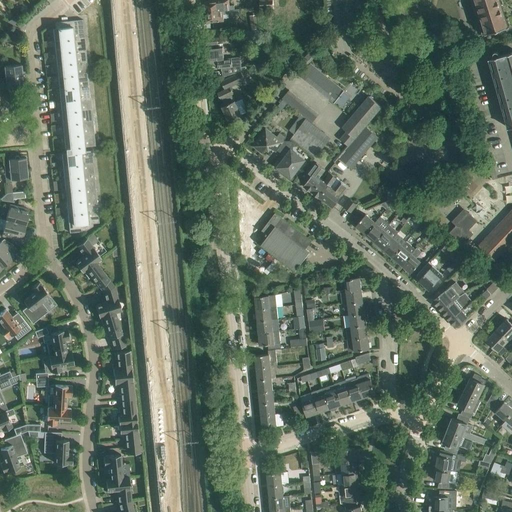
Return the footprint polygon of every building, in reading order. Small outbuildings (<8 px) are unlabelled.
[(230,6),(229,0),(214,0),(205,1),(206,12),(233,9),(233,6),(230,6)] [(475,0),(483,25),(479,26),(482,35),(499,30),(508,27),(508,26),(510,25),(508,18),(505,18),(502,6),(504,6),(502,0),(475,0)] [(233,9),(206,12),(207,22),(217,21),(224,20),(223,14),(229,14),(229,17),(238,16),(238,13),(237,9),(233,9)] [(249,25),(250,30),(258,29),(257,16),(253,16),(253,25),(249,25)] [(83,20),(55,22),(55,28),(53,28),(54,35),(84,32),(83,20)] [(18,38),(10,29),(5,33),(13,42),(18,38)] [(85,45),(84,32),(54,35),(55,48),(85,45)] [(207,49),(206,49),(207,59),(208,59),(208,60),(207,62),(207,63),(208,65),(208,66),(218,65),(218,68),(222,68),(222,71),(224,71),(224,77),(234,74),(242,72),(242,70),(246,68),(245,66),(241,67),(241,57),(224,58),(223,47),(218,48),(217,42),(207,43),(207,49)] [(86,57),(85,45),(55,48),(57,60),(86,57)] [(511,52),(499,56),(499,53),(498,53),(498,52),(497,52),(497,51),(496,51),(495,51),(494,52),(493,52),(493,53),(493,54),(493,55),(494,57),(492,58),(509,118),(506,119),(508,128),(511,127),(511,52)] [(88,70),(86,57),(57,60),(58,73),(88,70)] [(299,76),(333,103),(334,103),(336,101),(342,107),(350,97),(343,92),(344,91),(344,90),(310,62),(299,76)] [(12,65),(4,66),(5,77),(6,87),(12,86),(13,87),(14,88),(15,88),(17,87),(17,86),(24,85),(22,64),(12,65)] [(88,70),(58,73),(59,86),(89,83),(88,70)] [(241,72),(221,82),(225,90),(226,89),(230,87),(244,80),(241,72)] [(90,95),(89,83),(59,86),(60,98),(90,95)] [(225,90),(217,93),(220,100),(222,99),(225,106),(222,107),(229,121),(238,117),(241,115),(234,101),(235,101),(232,94),(233,94),(230,87),(226,89),(225,90)] [(289,90),(282,99),(283,100),(288,104),(306,117),(306,118),(312,123),(313,122),(319,114),(289,90)] [(91,108),(90,95),(60,98),(62,111),(91,108)] [(346,131),(340,139),(349,147),(366,126),(382,107),(369,96),(342,127),(346,131)] [(283,100),(277,108),(282,112),(288,104),(283,100)] [(93,120),(91,108),(62,111),(63,123),(93,120)] [(301,115),(290,130),(293,133),(306,118),(305,118),(301,115)] [(94,133),(93,120),(63,123),(64,136),(94,133)] [(367,127),(345,153),(354,161),(365,147),(368,150),(371,146),(379,137),(372,131),(367,127)] [(258,138),(252,146),(262,153),(266,149),(269,151),(271,148),(276,152),(277,150),(284,140),(286,138),(279,133),(277,137),(266,128),(258,138)] [(95,146),(94,133),(64,136),(65,149),(66,148),(66,149),(84,147),(95,146)] [(284,159),(278,167),(291,176),(304,160),(291,150),(287,147),(286,148),(282,154),(286,157),(284,159)] [(92,150),(85,151),(62,153),(63,166),(93,163),(92,150)] [(11,182),(11,180),(18,179),(28,178),(26,157),(20,158),(19,156),(18,156),(16,156),(15,157),(14,158),(8,159),(9,165),(4,165),(6,183),(11,182)] [(94,176),(93,163),(63,166),(64,179),(94,176)] [(330,186),(337,178),(330,173),(326,179),(324,182),(319,178),(325,170),(316,163),(314,166),(308,174),(311,176),(303,186),(319,198),(326,189),(327,190),(330,186)] [(64,179),(66,191),(95,188),(94,176),(64,179)] [(330,186),(327,190),(326,189),(319,198),(332,208),(348,187),(346,185),(343,182),(337,178),(330,186)] [(97,201),(95,188),(66,191),(67,204),(97,201)] [(1,198),(2,200),(14,202),(13,199),(12,192),(6,193),(1,198)] [(386,209),(397,198),(396,197),(380,204),(386,209)] [(356,204),(350,200),(344,207),(350,212),(356,204)] [(97,201),(67,204),(68,216),(98,213),(97,201)] [(6,220),(26,225),(29,214),(27,213),(29,209),(19,206),(10,204),(6,220)] [(409,221),(414,215),(408,209),(407,210),(405,213),(407,215),(405,218),(409,221)] [(511,209),(478,245),(487,253),(494,260),(511,241),(511,209)] [(386,219),(390,213),(386,210),(381,215),(386,219)] [(456,225),(447,234),(461,247),(466,242),(467,242),(468,242),(468,241),(469,241),(469,240),(470,239),(469,238),(473,234),(469,229),(477,221),(468,212),(456,225)] [(98,213),(68,216),(70,232),(84,231),(93,226),(92,223),(97,223),(99,223),(98,218),(98,213)] [(275,213),(261,231),(267,236),(261,244),(296,270),(309,252),(305,249),(312,241),(275,213)] [(356,226),(365,234),(375,222),(366,214),(356,226)] [(414,215),(409,221),(415,226),(420,221),(414,215)] [(375,222),(365,234),(374,241),(384,230),(388,226),(389,224),(380,216),(375,222)] [(26,225),(6,220),(2,236),(11,238),(21,241),(22,236),(23,236),(26,225)] [(383,249),(398,232),(389,224),(384,230),(374,241),(383,249)] [(426,226),(422,230),(427,235),(431,230),(426,226)] [(427,235),(424,238),(429,243),(431,242),(437,247),(443,241),(431,231),(431,230),(427,235)] [(397,233),(383,249),(392,257),(406,241),(397,233)] [(86,238),(76,246),(83,256),(75,262),(82,272),(83,271),(96,261),(101,258),(86,238)] [(4,239),(1,241),(0,242),(0,264),(3,267),(11,260),(11,259),(14,256),(8,249),(13,245),(4,239)] [(406,241),(392,257),(401,265),(415,249),(406,241)] [(415,249),(401,265),(411,273),(421,262),(416,258),(422,252),(417,248),(415,249)] [(454,261),(447,269),(452,274),(460,266),(467,258),(458,251),(451,258),(454,261)] [(476,266),(467,258),(460,266),(468,274),(476,266)] [(114,286),(96,261),(83,271),(89,279),(92,276),(103,291),(114,286)] [(429,262),(417,276),(420,279),(419,280),(429,290),(442,274),(429,262)] [(361,289),(359,277),(344,279),(346,291),(361,289)] [(50,295),(39,282),(31,288),(34,292),(23,300),(28,306),(22,310),(32,324),(49,311),(42,302),(50,295)] [(454,301),(465,293),(456,282),(433,301),(441,311),(454,301)] [(491,294),(498,288),(493,283),(486,289),(487,290),(491,294)] [(121,310),(114,286),(103,291),(106,302),(95,305),(99,317),(100,316),(115,312),(121,310)] [(363,301),(361,289),(346,291),(348,303),(363,301)] [(483,293),(482,294),(486,298),(491,294),(487,290),(483,293)] [(465,293),(454,301),(441,311),(454,326),(455,327),(459,323),(460,324),(461,324),(466,320),(466,318),(465,318),(478,308),(465,293)] [(269,295),(255,297),(256,309),(277,307),(276,295),(269,295)] [(316,307),(315,299),(307,300),(308,308),(316,307)] [(364,313),(363,301),(348,303),(349,315),(364,313)] [(278,319),(277,307),(256,309),(257,321),(278,319)] [(17,339),(31,329),(20,315),(14,320),(6,308),(0,312),(0,321),(3,325),(0,327),(0,328),(7,338),(13,334),(17,339)] [(125,345),(115,312),(100,316),(102,325),(106,324),(113,348),(125,345)] [(349,315),(344,316),(346,328),(351,327),(366,325),(364,313),(349,315)] [(305,328),(304,317),(297,318),(298,329),(305,328)] [(314,319),(308,320),(310,332),(325,331),(323,318),(314,319)] [(278,319),(257,321),(259,333),(273,332),(279,331),(278,319)] [(511,323),(507,319),(496,330),(508,340),(511,336),(511,323)] [(366,325),(351,327),(353,339),(368,337),(366,325)] [(46,327),(34,331),(37,337),(48,333),(46,327)] [(47,343),(49,356),(67,352),(65,340),(69,339),(68,329),(51,332),(52,342),(47,343)] [(496,330),(486,340),(501,355),(506,350),(502,346),(508,340),(496,330)] [(259,333),(260,345),(274,344),(281,343),(279,331),(273,332),(259,333)] [(369,349),(368,337),(353,339),(354,351),(369,349)] [(306,338),(290,340),(291,347),(307,345),(306,338)] [(324,348),(316,349),(317,361),(326,359),(324,348)] [(261,355),(255,356),(256,368),(274,366),(277,365),(275,349),(271,350),(268,350),(268,354),(261,355)] [(132,374),(129,350),(116,352),(116,353),(114,353),(115,358),(117,358),(118,367),(113,368),(114,376),(132,374)] [(67,352),(49,356),(52,372),(62,371),(61,366),(74,364),(72,351),(67,352)] [(359,356),(355,357),(356,358),(358,364),(370,360),(369,352),(359,356)] [(256,368),(257,380),(271,378),(276,378),(274,366),(256,368)] [(9,371),(0,374),(0,381),(8,378),(11,377),(9,372),(9,371)] [(375,393),(369,373),(357,377),(358,378),(359,383),(364,397),(375,393)] [(471,378),(464,392),(481,399),(487,387),(483,386),(486,380),(481,378),(481,377),(474,373),(472,379),(471,378)] [(11,377),(8,378),(11,385),(20,381),(19,374),(15,375),(11,377)] [(134,398),(132,374),(114,376),(115,385),(119,384),(121,399),(134,398)] [(8,378),(0,381),(0,389),(11,385),(8,378)] [(257,380),(259,392),(273,390),(271,378),(257,380)] [(364,397),(359,383),(358,378),(346,382),(348,387),(353,401),(364,397)] [(334,384),(341,405),(353,401),(348,387),(343,389),(340,382),(334,384)] [(48,394),(48,407),(66,408),(67,395),(71,396),(72,385),(55,384),(54,395),(48,394)] [(341,405),(334,384),(323,388),(330,409),(331,408),(331,410),(333,410),(336,409),(337,408),(336,406),(341,405)] [(323,388),(311,392),(312,394),(314,398),(318,412),(330,409),(323,388)] [(259,392),(260,404),(274,402),(273,390),(259,392)] [(464,392),(458,405),(463,407),(467,409),(471,411),(473,412),(475,413),(478,405),(481,399),(464,392)] [(137,422),(134,398),(121,399),(123,415),(118,415),(119,424),(137,422)] [(307,416),(318,412),(314,398),(302,402),(307,416)] [(489,399),(486,405),(491,408),(495,402),(489,399)] [(260,404),(261,416),(275,414),(274,402),(260,404)] [(505,420),(511,412),(511,408),(504,402),(495,412),(505,420)] [(66,408),(48,407),(47,407),(46,424),(56,424),(57,420),(70,420),(71,408),(66,408)] [(463,407),(460,414),(470,417),(471,418),(473,412),(471,411),(467,409),(463,407)] [(0,426),(1,426),(3,431),(12,427),(8,417),(15,414),(12,408),(7,410),(5,411),(0,413),(0,426)] [(301,410),(295,412),(297,417),(298,419),(304,417),(301,410)] [(502,424),(511,432),(511,412),(505,420),(502,424)] [(275,414),(261,416),(262,428),(276,426),(276,421),(275,417),(275,414)] [(452,418),(447,430),(473,440),(483,444),(486,439),(470,433),(470,432),(473,426),(467,424),(461,421),(457,419),(452,418)] [(137,422),(119,424),(120,432),(124,432),(126,446),(139,445),(137,422)] [(27,424),(14,429),(16,435),(20,433),(28,431),(27,424)] [(447,430),(442,443),(446,444),(452,446),(457,448),(459,446),(460,446),(470,450),(473,440),(447,430)] [(72,464),(72,454),(68,453),(68,440),(61,439),(62,432),(44,431),(44,436),(44,452),(55,453),(55,463),(72,464)] [(0,463),(4,472),(20,467),(16,457),(27,453),(20,433),(16,435),(4,439),(7,446),(0,448),(5,461),(0,463)] [(139,445),(126,446),(127,454),(142,452),(141,445),(139,445)] [(334,450),(335,460),(335,462),(356,460),(355,448),(337,449),(334,450)] [(486,454),(483,461),(491,463),(497,450),(492,448),(489,455),(486,454)] [(438,456),(436,468),(457,472),(459,472),(461,461),(466,462),(467,457),(462,456),(453,453),(440,450),(439,456),(438,456)] [(312,464),(318,464),(319,464),(319,463),(320,463),(319,451),(311,452),(312,464)] [(120,454),(104,456),(104,466),(109,466),(110,478),(123,477),(120,454)] [(356,460),(335,462),(336,474),(342,474),(357,472),(356,460)] [(480,460),(478,467),(489,469),(490,463),(491,463),(483,461),(480,460)] [(511,464),(503,460),(501,465),(511,469),(511,466),(511,464)] [(494,462),(490,472),(491,472),(491,473),(494,475),(495,475),(495,474),(501,476),(501,475),(505,476),(506,474),(509,475),(511,469),(501,465),(495,462),(494,462)] [(436,468),(434,480),(439,481),(437,488),(454,489),(457,472),(436,468)] [(281,472),(267,473),(268,486),(282,484),(289,483),(287,471),(281,472)] [(342,474),(336,474),(338,486),(339,486),(358,484),(357,472),(342,474)] [(129,476),(123,477),(110,478),(106,478),(107,491),(117,490),(118,502),(131,500),(129,476)] [(268,486),(269,498),(283,496),(282,484),(268,486)] [(339,486),(341,503),(345,503),(358,501),(357,496),(359,496),(359,494),(361,494),(361,489),(359,489),(358,484),(339,486)] [(462,489),(462,496),(474,497),(473,498),(478,499),(481,490),(474,490),(462,489)] [(482,497),(498,501),(499,494),(483,489),(482,497)] [(283,496),(269,498),(271,510),(290,508),(289,495),(283,496)] [(433,496),(433,508),(454,509),(454,497),(433,496)] [(134,511),(131,500),(118,502),(120,511),(134,511)] [(506,511),(511,511),(511,502),(503,500),(501,507),(507,509),(506,511)]
